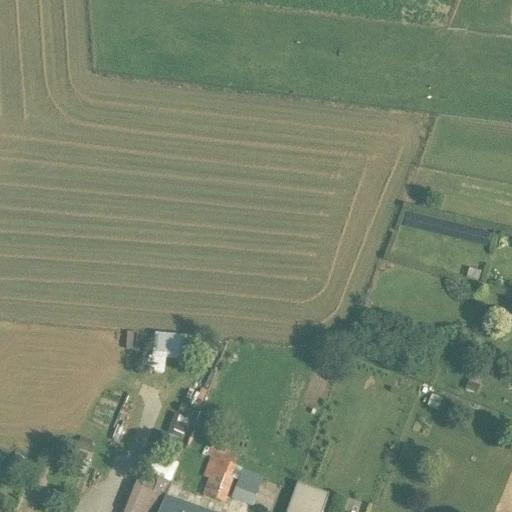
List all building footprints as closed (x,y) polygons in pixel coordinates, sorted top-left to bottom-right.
[(478,284),(481,275),(469,271),(466,280),(478,284)] [(153,356),(167,357),(172,358),(174,338),(155,336),(153,354),(153,356)] [(479,388),(477,387),(479,381),(471,378),(469,385),(466,394),(476,398),(479,388)] [(442,401),(431,397),(427,408),(438,412),(442,401)] [(160,436),(156,448),(178,456),(182,443),(160,436)] [(16,479),(28,466),(18,457),(6,470),(16,479)] [(225,507),(227,501),(252,511),(260,491),(235,482),(231,480),(236,470),(233,468),(217,462),(208,483),(202,498),(225,507)] [(323,511),(329,497),(298,486),(288,511),(323,511)] [(199,511),(164,500),(159,511),(199,511)]
